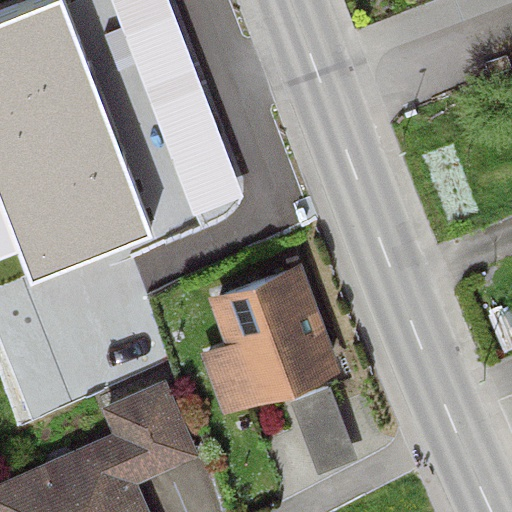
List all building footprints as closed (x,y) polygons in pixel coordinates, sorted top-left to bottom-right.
[(239,194),(164,0),(116,0),(196,210),(239,194)] [(58,7),(0,29),(0,188),(33,276),(145,233),(58,7)] [(326,357),(292,259),(210,288),(244,386),(326,357)] [(325,377),(283,393),(312,465),(354,448),(325,377)] [(184,446),(156,382),(105,404),(116,430),(0,479),(0,511),(141,511),(124,472),(184,446)]
